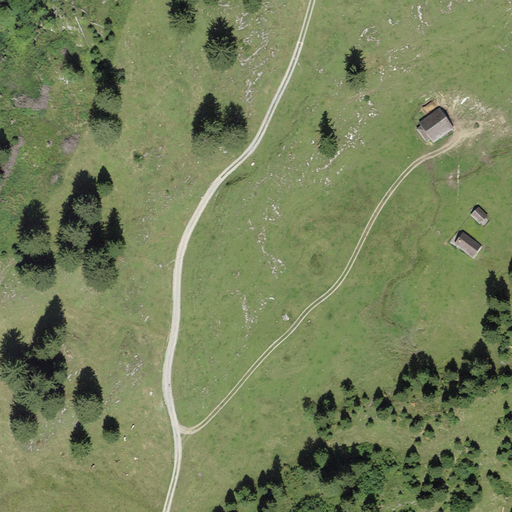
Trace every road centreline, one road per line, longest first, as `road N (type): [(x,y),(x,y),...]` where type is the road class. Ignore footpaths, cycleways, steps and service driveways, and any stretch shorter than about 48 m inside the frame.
road 1 (track): [(312,0),(280,95),(254,146),(220,180),(177,268),(166,381),(179,462),(167,511)]
road 2 (track): [(176,429),(200,425),(336,286),(400,179),(423,157),(490,123)]
